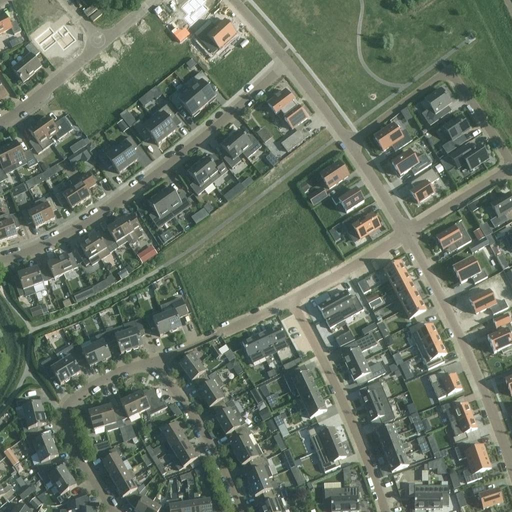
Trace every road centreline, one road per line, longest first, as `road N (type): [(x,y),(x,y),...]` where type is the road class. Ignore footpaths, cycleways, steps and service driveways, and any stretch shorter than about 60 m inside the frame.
road 1 (residential): [(0,260),(97,216),(286,61)]
road 2 (residential): [(511,468),(458,331),(404,235)]
road 3 (residential): [(347,144),(449,76),(511,169)]
road 4 (residential): [(291,300),(386,511)]
road 5 (residential): [(154,362),(91,387),(69,408),(71,433),(115,511)]
road 6 (residential): [(241,511),(221,462),(154,362)]
road 7 (residential): [(154,362),(291,300)]
road 8 (residential): [(291,300),(404,235)]
road 9 (residential): [(0,124),(101,43)]
road 10 (residential): [(404,235),(511,169)]
